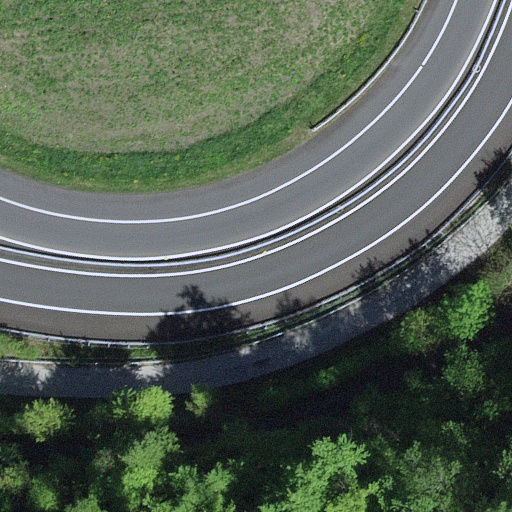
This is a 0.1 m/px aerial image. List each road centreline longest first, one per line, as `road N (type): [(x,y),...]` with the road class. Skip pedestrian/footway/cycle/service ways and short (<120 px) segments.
road 1 (trunk): [(0,286),(138,302),(246,289),(294,272),(390,219),(434,180),(511,74)]
road 2 (motorway): [(473,0),(437,70),(391,125),(287,200),(215,225),(136,235),(61,229),(0,211)]
road 3 (unclassified): [(0,375),(174,377),(288,347),(410,286),(511,200)]
